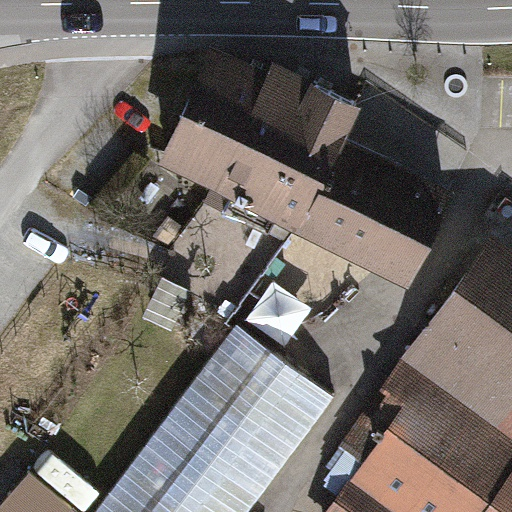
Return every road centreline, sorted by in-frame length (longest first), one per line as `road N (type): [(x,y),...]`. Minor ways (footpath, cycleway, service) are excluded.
road 1 (secondary): [(0,6),(256,5)]
road 2 (secondary): [(256,5),(511,7)]
